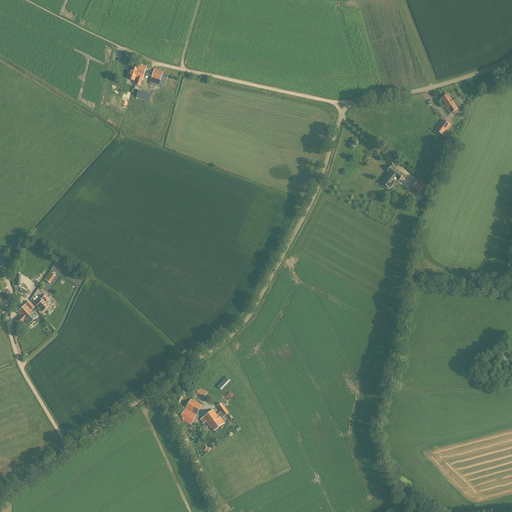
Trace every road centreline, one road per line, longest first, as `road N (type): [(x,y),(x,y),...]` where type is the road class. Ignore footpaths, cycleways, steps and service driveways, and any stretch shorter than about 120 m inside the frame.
road 1 (tertiary): [(0,498),(239,328),(295,232),(349,102),(432,87),(511,57)]
road 2 (track): [(349,102),(144,58)]
road 3 (unknown): [(65,452),(14,345),(10,317),(27,295)]
road 4 (unknown): [(159,386),(217,511)]
